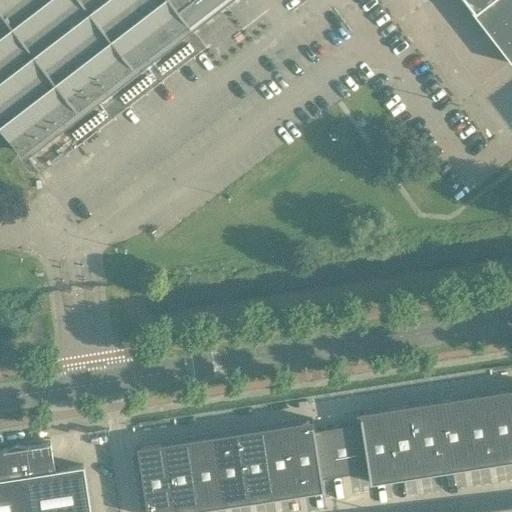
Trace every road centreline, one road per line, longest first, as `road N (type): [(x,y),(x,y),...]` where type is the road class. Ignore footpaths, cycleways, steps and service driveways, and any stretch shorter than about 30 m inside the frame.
road 1 (tertiary): [(88,386),(511,319)]
road 2 (unknown): [(72,231),(52,212),(57,188),(293,9)]
road 3 (residential): [(88,386),(72,231)]
